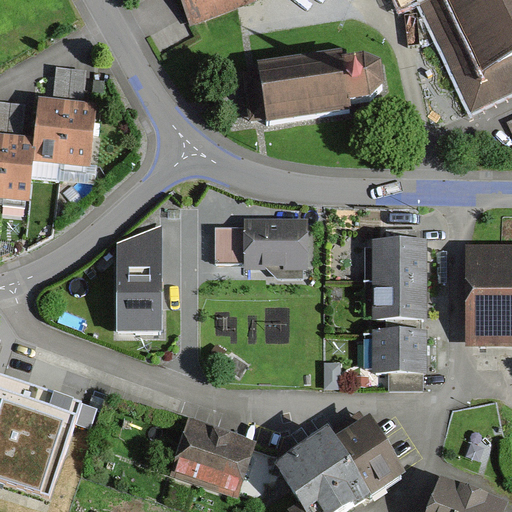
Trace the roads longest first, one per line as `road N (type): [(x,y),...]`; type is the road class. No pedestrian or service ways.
road 1 (residential): [(454,198),(458,367),(437,404),(417,413),(243,408),(57,345),(38,331),(10,285)]
road 2 (tertiary): [(190,151),(251,185),(311,195),(454,198)]
road 3 (tertiary): [(10,285),(75,255),(190,151)]
road 4 (tertiary): [(190,151),(97,0)]
road 5 (unknown): [(0,86),(110,22)]
